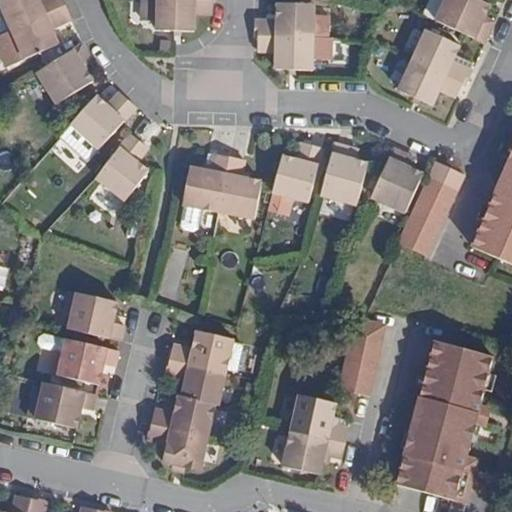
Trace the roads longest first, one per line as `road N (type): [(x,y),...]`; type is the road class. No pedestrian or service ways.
road 1 (residential): [(113,483),(205,505),(275,492),(354,511)]
road 2 (residential): [(228,100),(359,104),(464,148)]
road 3 (residential): [(85,0),(126,69),(181,99),(228,100)]
road 4 (residential): [(403,328),(354,511)]
road 5 (residential): [(148,333),(113,483)]
road 6 (residential): [(464,148),(476,186),(447,257),(475,269)]
